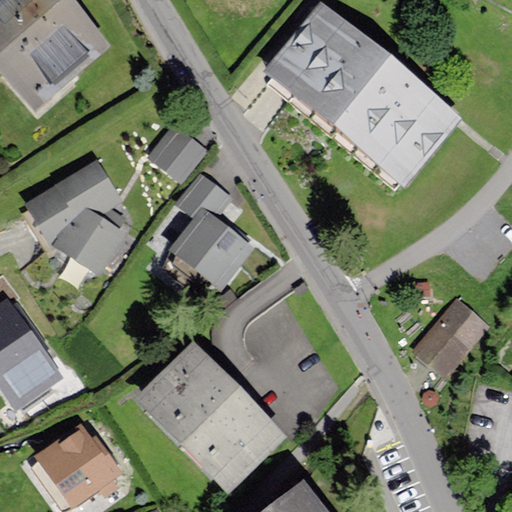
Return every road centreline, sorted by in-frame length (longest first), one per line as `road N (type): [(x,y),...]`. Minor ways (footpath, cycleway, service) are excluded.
road 1 (unclassified): [(155,0),(343,300)]
road 2 (unclassified): [(343,300),(450,511)]
road 3 (residential): [(343,300),(457,230),(511,171)]
